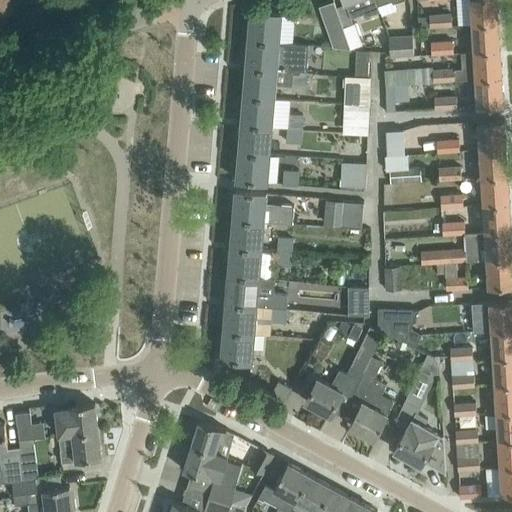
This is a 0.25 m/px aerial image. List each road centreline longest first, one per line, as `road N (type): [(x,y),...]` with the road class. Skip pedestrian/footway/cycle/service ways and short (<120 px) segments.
road 1 (residential): [(161,373),(190,3)]
road 2 (residential): [(429,511),(198,385),(161,373)]
road 3 (residential): [(18,65),(190,3)]
road 4 (residential): [(0,387),(161,373)]
road 5 (residential): [(116,511),(161,373)]
